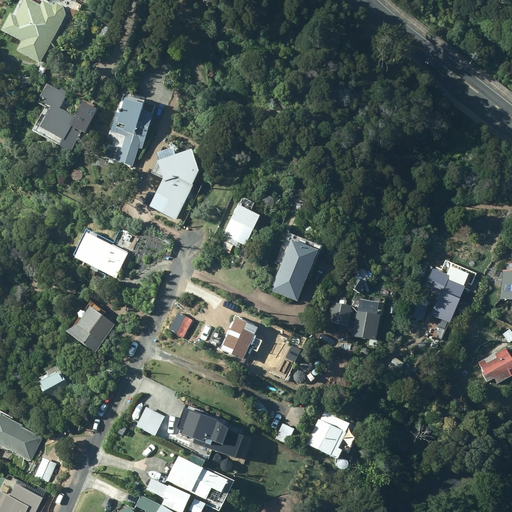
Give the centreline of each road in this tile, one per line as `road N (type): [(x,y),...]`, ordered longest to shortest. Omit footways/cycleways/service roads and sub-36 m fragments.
road 1 (residential): [(64,511),(193,243)]
road 2 (secondary): [(511,118),(362,0)]
road 3 (residential): [(399,511),(419,495),(511,456)]
